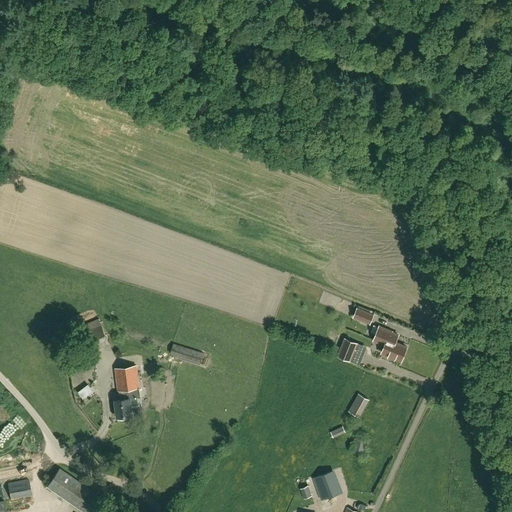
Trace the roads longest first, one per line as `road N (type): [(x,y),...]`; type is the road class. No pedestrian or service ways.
road 1 (unclassified): [(159,511),(73,466),(0,380)]
road 2 (unclassified): [(374,511),(458,333)]
road 3 (unclassified): [(0,122),(28,0)]
